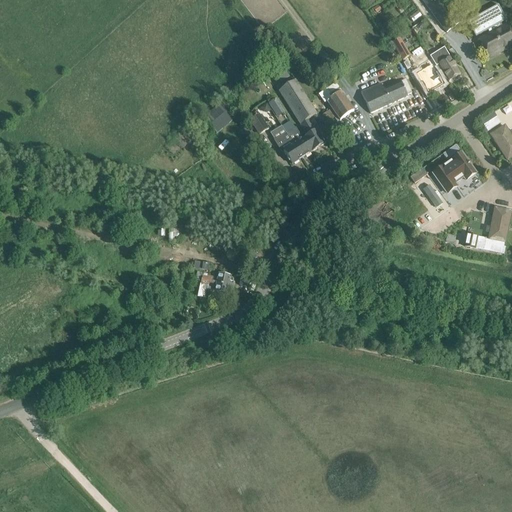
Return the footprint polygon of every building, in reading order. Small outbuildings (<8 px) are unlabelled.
[(358,0),(367,12),(379,4),(375,0),(358,0)] [(445,0),(422,0),(447,33),(462,22),(445,0)] [(493,15),(469,27),(474,37),(487,31),(488,34),(478,39),(488,59),(511,46),(511,33),(507,24),(501,27),(499,24),(505,21),(504,19),(506,18),(504,14),(502,15),(497,6),(490,10),(493,15)] [(397,39),(391,43),(403,61),(410,57),(397,39)] [(460,75),(445,48),(436,53),(434,51),(430,53),(437,65),(438,65),(448,82),(460,75)] [(422,72),(416,75),(419,79),(428,94),(443,85),(433,69),(436,67),(431,59),(418,66),(422,72)] [(289,78),(280,64),(273,69),(282,83),(289,78)] [(311,153),(326,144),(318,130),(315,131),(309,120),(317,115),(296,81),(279,92),(307,136),(302,139),(311,153)] [(381,85),(380,85),(369,90),(361,94),(370,114),(407,97),(407,96),(411,94),(405,81),(383,91),(381,85)] [(327,89),(319,95),(325,103),(327,102),(333,98),(327,89)] [(341,92),(333,98),(327,102),(340,121),(354,111),(341,92)] [(283,111),(276,99),(268,104),(276,116),(283,111)] [(222,103),(203,119),(217,135),(236,119),(222,103)] [(250,120),(249,121),(259,136),(269,129),(257,111),(250,120)] [(329,112),(323,116),(327,122),(334,118),(329,112)] [(483,126),(487,131),(488,132),(501,124),(497,117),(483,126)] [(508,133),(504,127),(491,136),(493,138),(507,161),(511,157),(511,138),(511,137),(511,136),(511,131),(508,133)] [(302,159),(311,153),(302,139),(295,129),(286,134),(302,159)] [(286,134),(275,141),(282,152),(283,151),(292,165),(302,159),(286,134)] [(455,146),(443,155),(447,161),(460,152),(455,146)] [(462,154),(433,175),(447,194),(457,187),(454,184),(463,178),(466,181),(476,174),(462,154)] [(410,178),(414,184),(427,175),(423,169),(410,178)] [(422,189),(430,201),(434,198),(426,187),(422,189)] [(467,235),(464,247),(475,250),(488,252),(504,255),(505,248),(504,247),(504,243),(505,243),(511,212),(495,209),(491,229),(487,228),(486,232),(490,233),(489,240),(477,238),(477,237),(467,235)] [(195,265),(194,270),(198,271),(208,273),(209,268),(195,265)] [(219,275),(218,280),(202,277),(200,288),(209,291),(210,286),(216,287),(215,292),(227,294),(228,290),(232,291),(234,283),(229,282),(230,278),(219,275)] [(240,280),(239,286),(248,289),(250,282),(240,280)]
